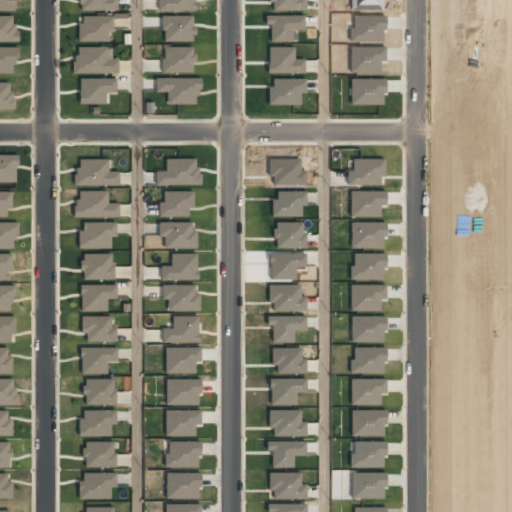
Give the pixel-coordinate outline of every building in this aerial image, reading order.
[(15,16),(0,16),(0,42),(16,42),(15,16)] [(112,16),(79,17),(79,42),(108,42),(107,31),(112,31),(112,16)] [(162,42),(193,41),(193,16),(161,16),(162,42)] [(304,16),(265,16),(265,25),(270,25),(270,42),(291,42),(291,30),(303,30),(304,16)] [(15,48),(0,47),(0,73),(15,73),(15,48)] [(117,59),(112,59),(112,47),(77,48),(77,56),(72,56),(72,74),(118,73),(117,59)] [(192,47),(162,47),(162,73),(193,73),(192,47)] [(304,73),(304,60),(293,60),(294,47),(268,47),(267,73),(304,73)] [(115,79),(79,78),(79,104),(105,104),(105,93),(115,93),(115,79)] [(167,104),(198,104),(198,78),(155,78),(155,92),(167,92),(167,104)] [(0,109),(12,109),(11,82),(0,82),(0,109)] [(0,183),(16,183),(16,155),(0,155),(0,183)] [(383,185),(382,158),(351,159),(352,171),(346,171),(347,186),(383,185)] [(118,186),(119,172),(108,172),(108,160),(76,159),(75,185),(118,186)] [(155,186),(198,185),(198,159),(165,159),(165,171),(155,171),(155,186)] [(108,204),(107,191),(75,192),(76,218),(119,217),(118,204),(108,204)] [(193,191),(163,192),(163,202),(158,202),(158,217),(188,217),(188,208),(193,208),(193,191)] [(379,217),(379,206),(385,206),(385,192),(349,191),(349,217),(379,217)] [(0,217),(9,217),(9,192),(0,192),(0,217)] [(164,248),(196,248),(196,230),(191,230),(191,222),(158,223),(158,237),(164,237),(164,248)] [(0,249),(13,249),(13,223),(0,223),(0,249)] [(78,249),(110,248),(110,237),(116,237),(115,223),(82,223),(82,230),(78,231),(78,249)] [(350,248),(384,248),(384,223),(350,223),(350,248)] [(112,279),(112,254),(82,254),(81,279),(112,279)] [(196,280),(196,254),(170,254),(171,266),(160,266),(160,280),(196,280)] [(384,254),(353,254),(353,265),(349,265),(349,280),(384,280),(384,254)] [(0,280),(9,280),(9,255),(0,255),(0,280)] [(116,285),(80,285),(80,312),(106,311),(106,299),(116,299),(116,285)] [(197,285),(161,286),(161,300),(167,300),(167,312),(198,311),(197,285)] [(349,311),(380,311),(380,300),(385,300),(385,285),(349,285),(349,311)] [(0,311),(11,311),(11,286),(0,286),(0,311)] [(111,316),(81,316),(81,334),(85,334),(85,342),(115,342),(116,327),(111,327),(111,316)] [(198,316),(172,317),(172,329),(161,329),(161,343),(198,342),(198,316)] [(350,342),(384,342),(383,316),(350,317),(350,342)] [(0,342),(12,342),(12,318),(0,318),(0,342)] [(0,374),(12,374),(11,356),(7,356),(7,347),(0,347),(0,374)] [(107,374),(106,363),(116,362),(116,347),(80,348),(80,374),(107,374)] [(164,348),(164,374),(195,373),(194,362),(200,362),(200,347),(164,348)] [(15,379),(0,378),(0,405),(16,405),(15,379)] [(114,404),(114,379),(83,379),(83,405),(114,404)] [(165,405),(199,405),(199,380),(165,380),(165,405)] [(0,436),(11,436),(12,419),(6,419),(6,411),(0,410),(0,436)] [(78,437),(111,436),(110,425),(115,424),(115,410),(82,411),(82,418),(78,418),(78,437)] [(165,437),(195,436),(194,425),(200,425),(200,410),(164,411),(165,437)] [(199,467),(198,441),(167,442),(167,453),(163,453),(164,468),(199,467)] [(0,467),(10,468),(9,442),(0,442),(0,467)] [(83,442),(83,468),(114,467),(114,442),(83,442)] [(7,473),(0,473),(0,498),(11,498),(11,481),(7,481),(7,473)] [(115,473),(82,473),(82,481),(78,481),(78,499),(110,499),(110,487),(116,487),(115,473)] [(165,499),(199,499),(199,473),(165,473),(165,499)]
